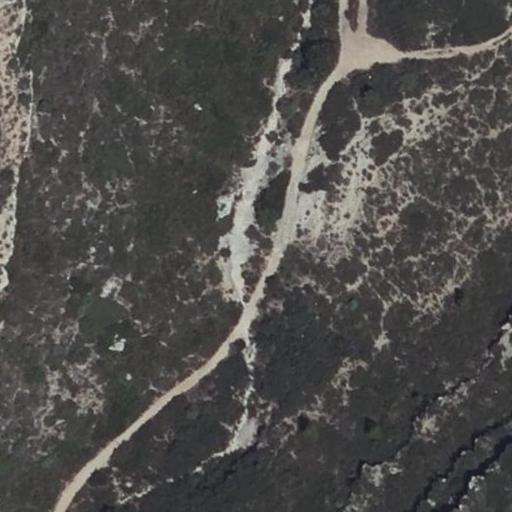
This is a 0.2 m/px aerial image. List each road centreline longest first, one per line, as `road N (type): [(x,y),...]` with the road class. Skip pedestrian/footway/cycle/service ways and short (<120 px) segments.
road 1 (track): [(350,54),(319,95),(298,152),(282,242),(243,325),(67,490),(57,511)]
road 2 (track): [(511,28),(480,47),(350,54)]
